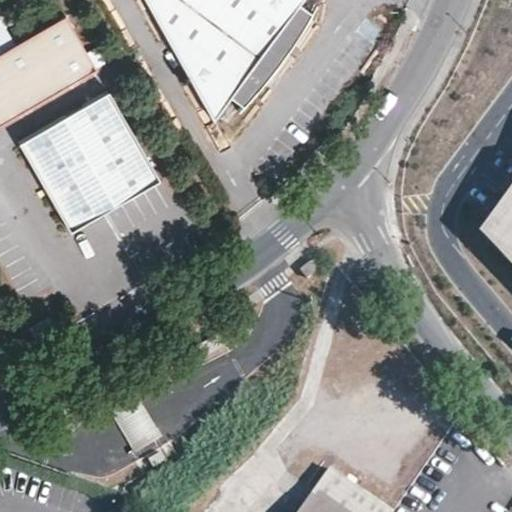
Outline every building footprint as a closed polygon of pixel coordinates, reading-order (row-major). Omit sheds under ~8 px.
[(147,0),(208,114),(224,91),(238,102),(263,68),(268,69),(276,59),(284,48),(289,40),(295,31),(302,20),(306,12),(307,9),(295,0),(147,0)] [(0,55),(14,47),(0,20),(0,55)] [(0,125),(95,75),(86,59),(65,20),(14,47),(0,55),(0,125)] [(86,59),(95,75),(104,69),(95,54),(86,59)] [(155,187),(106,97),(52,126),(15,146),(64,237),(118,207),(155,187)] [(511,186),(482,226),(511,249),(511,186)] [(316,267),(305,276),(311,283),(322,275),(316,267)] [(218,348),(211,336),(208,337),(178,356),(185,368),(218,348)] [(122,430),(136,455),(164,439),(152,418),(134,387),(107,403),(122,430)] [(150,460),(154,468),(167,461),(163,453),(150,460)] [(299,511),(349,511),(315,489),(299,511)]
